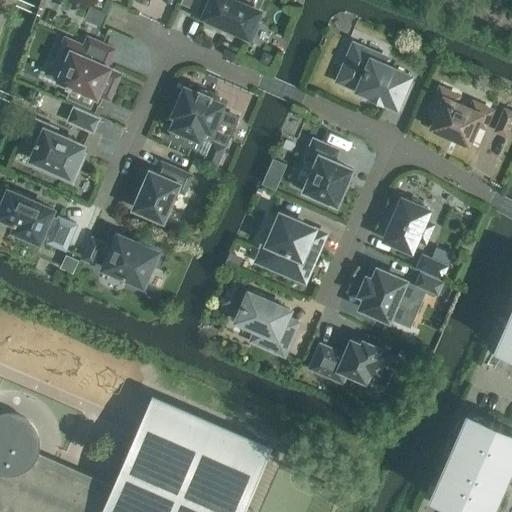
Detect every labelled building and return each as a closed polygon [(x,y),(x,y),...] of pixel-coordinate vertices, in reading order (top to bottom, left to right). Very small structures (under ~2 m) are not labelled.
[(180,0),(179,3),(193,9),(193,11),(232,28),(230,33),(246,40),(253,37),(257,27),(255,21),(259,10),(236,0),(180,0)] [(103,15),(90,10),(86,19),(99,25),(103,15)] [(65,38),(55,61),(65,65),(59,80),(66,83),(66,84),(71,87),(67,97),(91,108),(99,91),(109,95),(117,77),(106,72),(109,67),(106,66),(114,48),(88,37),(84,46),(65,38)] [(399,106),(409,83),(407,82),(410,76),(384,65),(387,59),(354,45),(339,80),(370,94),(368,98),(384,105),(386,101),(399,106)] [(264,51),(259,61),(269,65),(273,55),(264,51)] [(179,115),(169,138),(194,149),(204,126),(211,129),(221,104),(210,99),(212,95),(199,90),(197,94),(186,89),(183,95),(179,93),(173,106),(178,107),(175,114),(179,115)] [(491,111),(474,103),(471,110),(454,103),(457,96),(441,89),(434,104),(442,107),(434,126),(468,141),(476,122),(484,126),(491,111)] [(93,131),(99,119),(74,108),(69,121),(93,131)] [(495,130),(506,135),(511,122),(511,111),(505,108),(495,130)] [(84,145),(54,132),(55,129),(36,121),(28,139),(38,144),(31,159),(51,168),(50,170),(72,180),(79,164),(76,163),(84,145)] [(213,140),(203,161),(216,167),(225,146),(213,140)] [(336,203),(344,183),(347,184),(352,173),(349,172),(351,169),(332,161),(337,150),(314,140),(306,158),(317,162),(306,189),(308,190),(306,194),(318,199),(319,195),(336,203)] [(134,207),(163,220),(176,189),(184,193),(192,174),(163,162),(158,174),(150,171),(142,190),(138,188),(133,202),(136,203),(134,207)] [(214,168),(211,175),(214,182),(222,186),(227,173),(214,168)] [(265,175),(262,183),(276,190),(279,181),(265,175)] [(53,209),(27,198),(28,196),(28,195),(27,195),(11,188),(10,190),(9,190),(6,196),(2,194),(0,197),(0,208),(0,209),(0,215),(17,223),(14,230),(39,240),(43,231),(51,234),(47,241),(66,249),(77,224),(58,216),(56,221),(49,218),(53,209)] [(403,198),(386,238),(411,249),(415,240),(424,244),(433,222),(425,219),(428,210),(422,207),(423,203),(411,198),(410,201),(403,198)] [(273,233),(270,232),(262,250),(269,253),(264,264),(305,281),(318,251),(314,249),(321,232),(281,215),(273,233)] [(119,235),(105,266),(129,277),(126,282),(143,290),(152,268),(150,267),(156,252),(119,235)] [(92,237),(82,259),(93,263),(103,241),(92,237)] [(229,252),(224,263),(237,269),(242,257),(229,252)] [(66,254),(60,267),(73,273),(79,260),(66,254)] [(422,254),(417,267),(442,278),(448,265),(422,254)] [(378,270),(373,281),(368,279),(362,293),(367,295),(362,306),(377,313),(375,317),(390,323),(399,304),(395,302),(404,281),(378,270)] [(443,282),(421,272),(416,284),(438,293),(443,282)] [(227,291),(220,296),(221,305),(223,306),(227,309),(228,308),(229,309),(237,303),(236,295),(240,286),(231,282),(227,291)] [(289,310),(264,299),(265,296),(254,291),(253,294),(249,292),(237,320),(257,329),(252,340),(284,353),(294,329),(283,324),(289,310)] [(511,352),(511,312),(497,346),(511,352)] [(320,344),(310,368),(343,382),(348,371),(365,379),(366,376),(385,384),(394,388),(403,366),(394,362),(396,359),(377,351),(378,348),(364,342),(363,346),(352,341),(346,355),(320,344)] [(396,359),(403,362),(407,352),(400,349),(396,359)] [(243,511),(273,445),(153,392),(111,488),(100,511),(243,511)] [(469,511),(490,511),(511,462),(511,429),(469,410),(432,496),(469,511)] [(100,511),(111,488),(36,455),(37,453),(38,451),(38,449),(39,447),(39,445),(39,442),(39,440),(38,438),(38,436),(37,434),(37,432),(36,430),(35,428),(33,426),(32,424),(31,423),(29,421),(27,420),(26,419),(24,417),(22,416),(20,415),(18,415),(16,414),(14,414),(11,414),(7,414),(5,414),(3,414),(0,414),(0,511),(100,511)]
